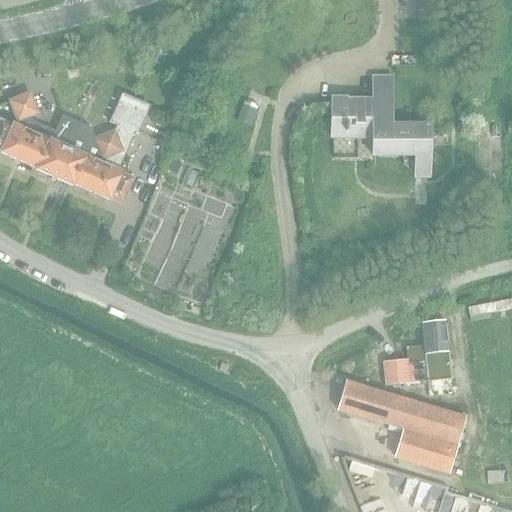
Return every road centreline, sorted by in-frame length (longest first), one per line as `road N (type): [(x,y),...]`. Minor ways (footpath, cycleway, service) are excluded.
road 1 (unclassified): [(0,244),(167,326),(279,351)]
road 2 (unclassified): [(279,351),(425,289),(511,266)]
road 3 (unclassified): [(341,511),(279,351)]
road 4 (secondary): [(0,32),(130,0)]
